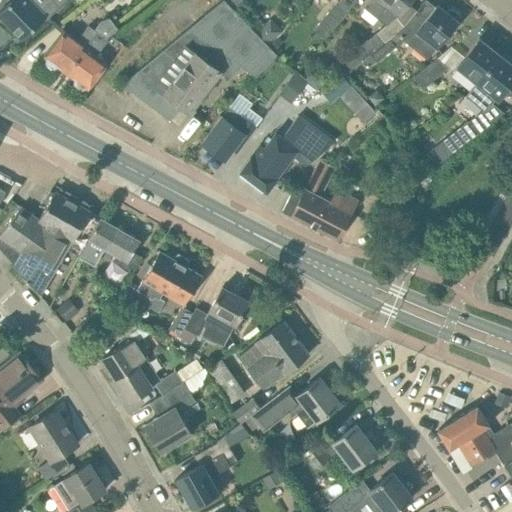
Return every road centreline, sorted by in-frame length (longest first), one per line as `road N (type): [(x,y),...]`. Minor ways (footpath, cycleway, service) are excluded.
road 1 (primary): [(334,274),(0,98)]
road 2 (residential): [(473,511),(360,366),(325,305),(334,274)]
road 3 (unclassified): [(153,511),(74,372),(35,323)]
road 4 (primary): [(345,279),(369,302),(511,359)]
road 5 (primary): [(511,336),(377,282),(345,279)]
